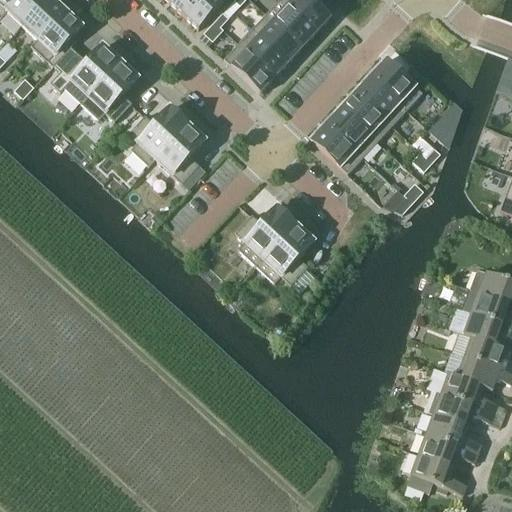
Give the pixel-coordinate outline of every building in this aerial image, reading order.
[(0,0),(0,20),(1,21),(6,15),(20,0),(0,0)] [(20,0),(6,15),(22,30),(50,0),(20,0)] [(50,0),(22,30),(38,45),(66,14),(50,0)] [(176,0),(170,7),(184,20),(201,0),(176,0)] [(201,0),(184,20),(198,32),(227,0),(201,0)] [(246,0),(237,0),(233,4),(239,10),(248,1),(246,0)] [(283,0),(281,3),(316,36),(330,22),(306,0),(283,0)] [(267,18),(303,51),(316,36),(281,3),(267,18)] [(66,14),(38,45),(32,51),(48,66),(54,59),(55,60),(83,30),(66,14)] [(222,16),(214,25),(220,31),(228,22),(222,16)] [(254,32),(289,65),(303,51),(267,18),(254,32)] [(214,25),(203,37),(212,46),(223,34),(220,31),(214,25)] [(289,65),(254,32),(240,46),(276,80),(289,65)] [(276,80),(240,46),(225,63),(260,96),(276,80)] [(65,92),(82,107),(120,65),(102,48),(86,66),(78,58),(62,76),(69,83),(72,85),(70,87),(65,92)] [(139,82),(120,65),(82,107),(99,123),(103,118),(105,116),(106,118),(114,125),(130,107),(123,100),(139,82)] [(385,65),(370,81),(406,114),(421,97),(385,65)] [(390,130),(406,114),(370,81),(355,97),(390,130)] [(25,82),(13,95),(22,103),(34,91),(25,82)] [(390,130),(355,97),(340,114),(375,147),(390,130)] [(148,169),(155,162),(188,127),(170,110),(153,128),(145,121),(129,138),(139,147),(132,154),(148,169)] [(340,114),(324,130),(360,163),(375,147),(340,114)] [(206,145),(188,127),(155,162),(182,187),(198,170),(190,162),(206,145)] [(360,163),(324,130),(312,144),(347,177),(360,163)] [(441,130),(433,139),(439,145),(448,136),(441,130)] [(420,139),(411,148),(419,156),(426,161),(432,167),(440,158),(434,152),(420,139)] [(419,156),(411,165),(423,176),(432,167),(426,161),(419,156)] [(511,182),(505,201),(500,215),(511,219),(511,182)] [(395,185),(391,189),(403,200),(406,202),(412,208),(423,195),(414,187),(406,196),(395,185)] [(406,202),(397,213),(402,218),(412,208),(406,202)] [(240,253),(257,270),(296,228),(277,210),(260,228),(252,220),(236,237),(246,247),(240,253)] [(315,246),(296,228),(257,270),(275,287),(281,280),(290,289),(306,271),(298,263),(315,246)] [(468,293),(477,297),(478,296),(511,308),(511,285),(485,275),(485,277),(479,275),(474,277),(468,293)] [(511,321),(509,320),(511,312),(511,308),(478,296),(477,297),(470,317),(511,332),(511,321)] [(498,350),(499,349),(503,339),(511,342),(511,332),(470,317),(462,338),(471,341),(471,340),(498,350)] [(507,352),(499,349),(498,350),(471,340),(471,341),(463,360),(511,378),(511,366),(503,363),(507,352)] [(511,388),(511,378),(463,360),(456,379),(456,381),(483,392),(491,395),(496,383),(511,388)] [(456,381),(456,379),(448,376),(440,398),(493,417),(496,408),(479,402),(483,392),(456,381)] [(440,398),(432,419),(468,432),(472,420),(489,427),(493,417),(440,398)] [(464,443),(468,432),(432,419),(424,439),(477,458),(480,449),(464,443)] [(473,467),(477,458),(424,439),(417,459),(453,473),(458,461),(473,467)] [(410,479),(454,495),(462,498),(466,489),(449,483),(453,473),(417,459),(410,479)]
